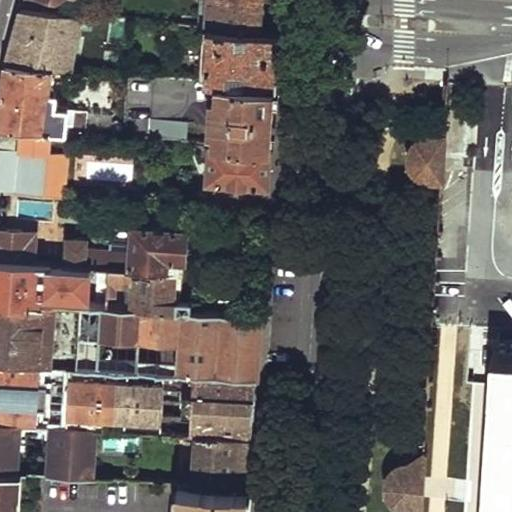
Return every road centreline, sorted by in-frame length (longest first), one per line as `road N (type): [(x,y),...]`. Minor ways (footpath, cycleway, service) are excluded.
road 1 (tertiary): [(331,41),(296,511)]
road 2 (residential): [(331,41),(472,48),(511,33)]
road 3 (residential): [(511,25),(481,11),(338,0)]
